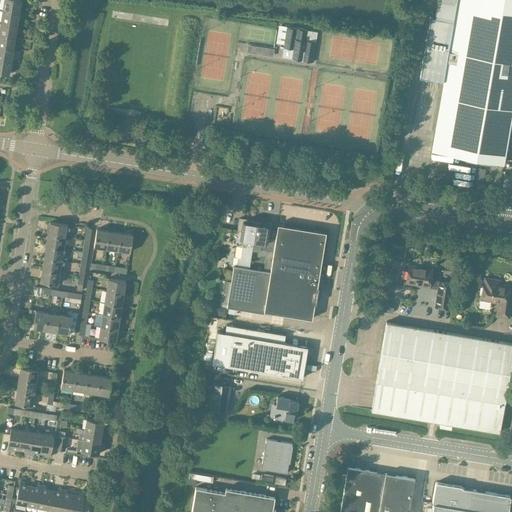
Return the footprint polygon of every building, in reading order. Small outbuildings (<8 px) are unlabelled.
[(3,0),(2,9),(19,12),(21,0),(20,0),(3,0)] [(511,0),(437,0),(434,19),(431,18),(421,78),(444,82),(432,151),(503,163),(511,113),(511,0)] [(0,21),(17,24),(19,12),(2,9),(0,21)] [(0,22),(0,34),(15,37),(17,24),(0,21),(0,22)] [(308,30),(308,31),(287,28),(284,48),(294,49),(292,59),(312,62),(316,42),(315,42),(317,32),(308,30)] [(0,46),(13,49),(15,37),(0,34),(0,46)] [(13,49),(0,46),(0,59),(11,61),(13,49)] [(11,61),(0,59),(0,72),(9,74),(11,61)] [(237,231),(235,242),(235,243),(236,243),(236,244),(236,245),(237,246),(238,246),(242,247),(240,259),(238,258),(237,267),(249,269),(249,268),(253,242),(256,221),(240,219),(237,231)] [(253,242),(252,251),(259,252),(262,249),(273,251),(275,236),(268,234),(269,226),(261,225),(261,222),(256,221),(253,242)] [(48,234),(66,237),(68,225),(50,222),(48,234)] [(273,251),(269,272),(269,273),(318,281),(326,233),(278,225),(276,236),(275,236),(273,251)] [(106,249),(109,231),(97,229),(94,247),(106,249)] [(118,250),(121,233),(109,231),(106,249),(118,250)] [(121,233),(118,250),(130,252),(133,235),(121,233)] [(66,237),(48,234),(46,246),(64,249),(66,237)] [(64,249),(46,246),(44,257),(62,260),(64,249)] [(392,256),(404,259),(406,249),(394,246),(392,256)] [(62,260),(44,257),(42,269),(60,272),(62,260)] [(225,281),(221,306),(271,315),(272,313),(312,319),(318,281),(269,273),(269,272),(249,268),(249,269),(237,267),(233,266),(231,282),(225,281)] [(400,269),(399,280),(406,281),(406,282),(429,286),(432,269),(409,266),(408,270),(400,269)] [(60,272),(42,269),(40,281),(58,284),(60,272)] [(481,300),(480,307),(490,309),(491,302),(497,303),(496,306),(497,306),(496,316),(510,319),(511,305),(511,298),(508,298),(510,287),(500,285),(500,281),(485,278),(484,283),(484,282),(481,300)] [(106,291),(123,293),(125,281),(108,279),(106,291)] [(439,281),(435,306),(449,309),(453,283),(439,281)] [(104,302),(121,305),(123,293),(106,291),(104,302)] [(102,314),(119,317),(121,305),(104,302),(102,314)] [(381,303),(380,311),(392,313),(393,305),(381,303)] [(45,330),(48,312),(36,310),(33,328),(45,330)] [(67,311),(66,315),(60,314),(57,331),(69,333),(75,334),(79,313),(67,311)] [(48,312),(45,330),(57,331),(60,314),(48,312)] [(94,325),(100,326),(118,328),(119,317),(102,314),(96,313),(94,325)] [(91,324),(86,324),(87,323),(81,323),(79,335),(89,336),(91,324)] [(511,343),(386,323),(371,411),(440,422),(440,428),(451,429),(452,424),(500,432),(510,371),(511,371),(511,343)] [(212,363),(228,366),(302,378),(308,346),(284,342),(285,335),(226,325),(225,333),(217,331),(212,363)] [(116,341),(118,328),(100,326),(98,338),(116,341)] [(18,379),(36,382),(38,370),(20,367),(18,379)] [(73,389),(76,372),(64,370),(61,387),(73,389)] [(85,391),(88,373),(76,372),(73,389),(85,391)] [(97,393),(99,375),(88,373),(85,391),(97,393)] [(99,375),(97,393),(109,395),(112,377),(99,375)] [(36,382),(18,379),(17,391),(34,394),(36,382)] [(227,412),(231,386),(213,383),(209,409),(227,412)] [(34,394),(17,391),(15,403),(32,406),(34,394)] [(296,413),(298,402),(290,401),(290,399),(277,397),(276,406),(274,405),(272,416),(284,418),(284,420),(293,421),(294,413),(296,413)] [(104,422),(86,419),(85,430),(102,433),(104,422)] [(19,448),(22,430),(11,429),(7,451),(12,451),(13,447),(19,448)] [(29,454),(32,432),(22,430),(19,448),(25,449),(24,453),(29,454)] [(79,435),(79,439),(83,440),(101,443),(102,433),(85,430),(84,435),(79,435)] [(40,451),(43,434),(32,432),(29,454),(33,454),(33,450),(40,451)] [(43,434),(40,451),(46,453),(45,457),(50,457),(54,436),(43,434)] [(67,437),(65,437),(59,436),(57,449),(65,450),(67,437)] [(79,439),(77,451),(81,451),(99,454),(101,443),(83,440),(79,439)] [(261,469),(287,473),(292,443),(266,439),(261,469)] [(409,511),(415,478),(385,473),(348,467),(340,511),(409,511)] [(190,473),(189,478),(197,479),(212,482),(213,477),(190,473)] [(276,477),(275,483),(285,485),(286,478),(276,477)] [(26,505),(30,488),(24,487),(25,482),(20,482),(16,503),(26,505)] [(470,511),(475,490),(463,488),(462,486),(437,482),(435,484),(432,501),(434,503),(432,511),(470,511)] [(36,489),(30,488),(26,505),(37,507),(41,486),(37,485),(36,489)] [(46,487),(41,486),(37,507),(48,509),(51,492),(45,491),(46,487)] [(196,488),(191,511),(271,511),(274,497),(225,489),(225,493),(196,488)] [(57,493),(51,492),(48,509),(58,511),(62,490),(58,489),(57,493)] [(62,490),(58,511),(62,511),(69,511),(72,496),(66,495),(67,491),(62,490)] [(509,496),(475,490),(470,511),(508,511),(511,498),(509,496)] [(72,496),(69,511),(80,511),(84,494),(79,493),(79,498),(72,496)]
